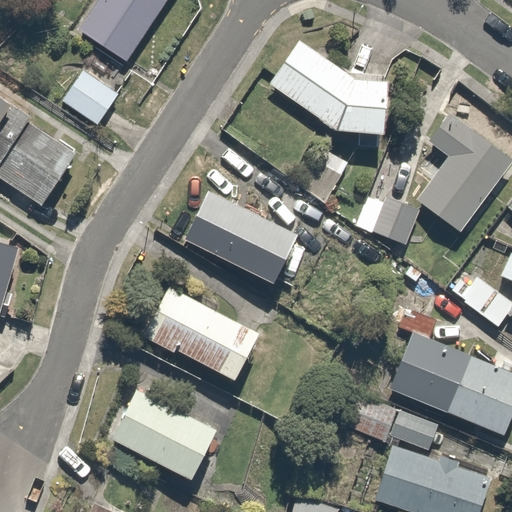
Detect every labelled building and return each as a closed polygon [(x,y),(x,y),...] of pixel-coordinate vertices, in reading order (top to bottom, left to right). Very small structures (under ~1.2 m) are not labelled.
[(167,0),(94,0),(74,31),(124,64),(167,0)] [(380,134),(387,79),(352,74),(294,36),(263,83),(333,128),(380,134)] [(120,88),(84,61),(56,100),(92,127),(120,88)] [(2,198),(31,217),(76,151),(0,99),(0,181),(9,187),(2,198)] [(511,165),(511,159),(449,113),(427,142),(446,155),(413,199),(461,234),(511,165)] [(269,284),(294,233),(207,191),(182,242),(269,284)] [(411,211),(365,193),(353,225),(399,243),(411,211)] [(0,306),(19,244),(0,238),(0,306)] [(506,299),(462,269),(446,292),(490,322),(506,299)] [(230,381),(256,331),(166,286),(140,336),(230,381)] [(511,405),(511,371),(412,332),(389,389),(501,434),(511,405)] [(185,479),(212,429),(135,388),(108,438),(185,479)] [(398,410),(356,395),(344,426),(386,442),(398,410)] [(413,511),(480,511),(492,478),(458,467),(460,461),(441,455),(440,460),(394,445),(376,500),(413,511)] [(331,511),(334,506),(294,493),(288,511),(331,511)] [(118,511),(89,499),(83,511),(118,511)]
